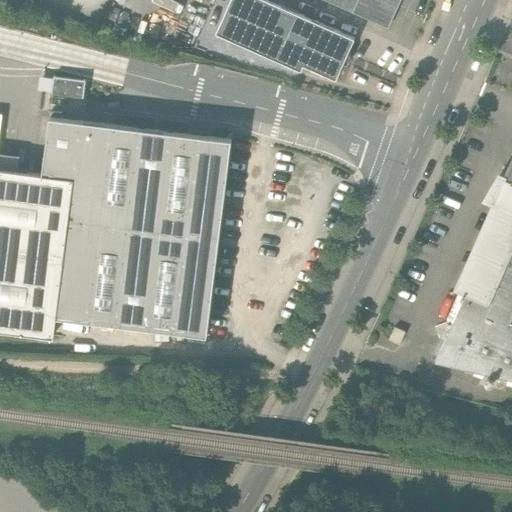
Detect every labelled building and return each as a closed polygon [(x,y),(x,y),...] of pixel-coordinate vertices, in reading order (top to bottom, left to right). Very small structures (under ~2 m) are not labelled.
[(33,0),(11,0),(30,8),(33,0)] [(354,39),(266,0),(230,0),(216,33),(300,71),(303,65),(335,80),(341,68),(347,66),(348,61),(350,56),(348,51),(354,39)] [(325,0),(387,28),(399,0),(325,0)] [(56,75),(53,75),(51,93),(83,96),(85,79),(55,76),(56,75)] [(0,331),(52,338),(55,318),(205,337),(231,139),(50,116),(42,173),(19,170),(21,154),(0,151),(0,331)] [(511,163),(497,198),(499,200),(497,204),(495,202),(456,289),(465,293),(434,364),(511,383),(511,163)]
